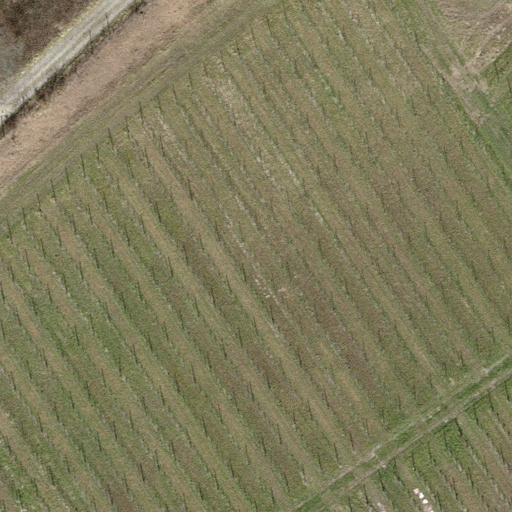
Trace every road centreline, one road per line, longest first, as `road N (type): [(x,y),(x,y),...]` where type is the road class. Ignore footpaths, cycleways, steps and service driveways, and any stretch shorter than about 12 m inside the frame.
road 1 (track): [(246,0),(181,46),(0,218)]
road 2 (track): [(123,0),(0,113)]
